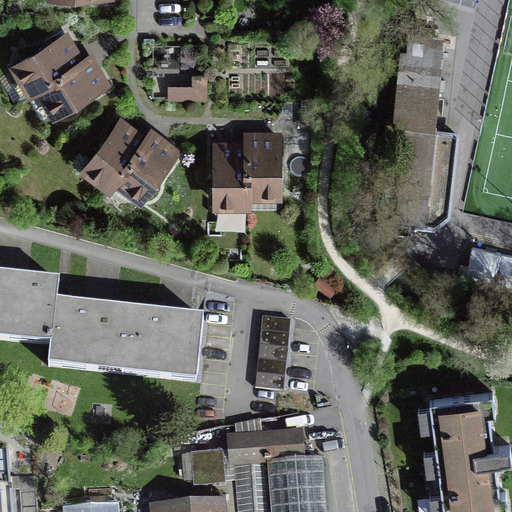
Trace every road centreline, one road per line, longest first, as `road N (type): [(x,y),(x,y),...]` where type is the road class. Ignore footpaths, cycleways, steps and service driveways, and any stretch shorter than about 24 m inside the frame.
road 1 (track): [(369,292),(337,258),(323,175),(361,0)]
road 2 (residential): [(368,511),(336,345),(318,316),(234,289)]
